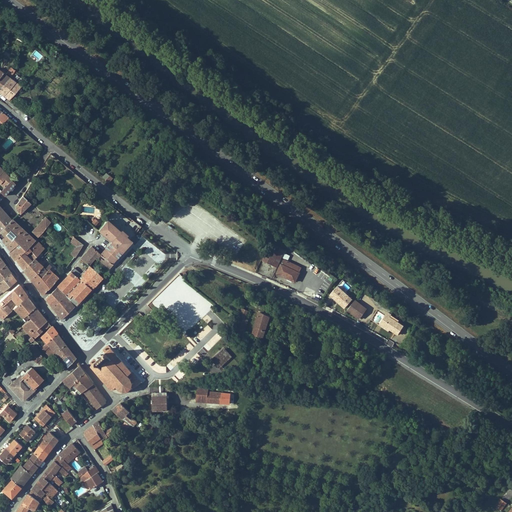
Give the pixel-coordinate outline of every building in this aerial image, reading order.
[(40,59),(43,55),(35,49),(32,53),(40,59)] [(13,62),(3,55),(0,66),(7,71),(13,62)] [(4,71),(0,75),(0,86),(9,76),(6,73),(4,71)] [(16,81),(9,76),(0,86),(0,92),(1,93),(4,95),(16,81)] [(16,81),(4,95),(10,100),(22,86),(16,81)] [(1,111),(0,113),(0,120),(3,123),(9,117),(6,114),(1,111)] [(0,178),(0,182),(4,185),(11,177),(14,179),(16,177),(14,176),(10,171),(12,169),(10,168),(6,172),(0,178)] [(101,176),(109,182),(113,177),(105,171),(101,176)] [(114,176),(110,182),(113,185),(118,179),(117,179),(114,176)] [(0,189),(0,190),(5,194),(15,181),(14,179),(11,177),(4,185),(2,187),(1,188),(0,189)] [(17,207),(20,211),(21,212),(31,202),(24,195),(17,207)] [(0,204),(0,231),(13,218),(0,204)] [(13,218),(0,231),(0,238),(9,251),(13,255),(22,246),(26,250),(35,241),(13,218)] [(32,231),(39,238),(52,224),(47,218),(32,231)] [(106,219),(102,225),(100,227),(99,229),(100,230),(112,240),(120,230),(106,219)] [(112,240),(102,253),(114,262),(123,251),(132,241),(120,230),(112,240)] [(74,235),(65,245),(68,248),(72,243),(75,245),(69,253),(73,256),(83,244),(74,235)] [(22,246),(13,255),(14,256),(18,261),(23,268),(24,270),(47,247),(38,239),(35,241),(26,250),(22,246)] [(82,258),(89,264),(91,265),(98,256),(103,260),(101,262),(110,270),(116,264),(114,262),(102,253),(92,245),(82,258)] [(47,247),(24,270),(26,272),(27,274),(51,250),(47,247)] [(279,252),(267,247),(262,260),(274,264),(279,252)] [(51,250),(27,274),(29,277),(31,279),(45,264),(51,258),(55,254),(51,250)] [(278,266),(283,254),(279,252),(274,264),(278,266)] [(301,265),(284,257),(280,264),(277,272),(286,276),(296,281),(300,271),(298,270),(301,265)] [(6,264),(0,268),(0,281),(11,272),(8,267),(6,264)] [(45,264),(31,279),(37,286),(43,295),(60,278),(45,264)] [(74,267),(71,271),(93,289),(98,283),(104,277),(99,273),(91,265),(89,264),(82,273),(74,267)] [(71,271),(56,286),(65,293),(70,297),(72,295),(81,302),(86,296),(93,289),(71,271)] [(11,272),(0,281),(0,286),(4,291),(17,279),(14,275),(11,272)] [(28,297),(26,293),(23,289),(22,287),(20,283),(0,300),(0,314),(4,319),(15,309),(28,297)] [(329,294),(344,307),(353,297),(338,284),(329,294)] [(49,301),(52,305),(65,293),(56,286),(46,296),(49,301)] [(65,293),(52,305),(62,317),(63,316),(65,314),(67,313),(68,311),(70,310),(71,309),(73,308),(74,306),(76,306),(77,304),(79,303),(81,302),(72,295),(70,297),(65,293)] [(28,297),(15,309),(27,323),(29,321),(26,316),(36,306),(33,302),(28,297)] [(355,302),(347,311),(359,321),(367,311),(355,302)] [(29,321),(27,323),(23,327),(30,334),(27,337),(30,340),(34,337),(34,338),(37,336),(36,335),(41,330),(42,331),(50,324),(43,315),(36,306),(26,316),(29,321)] [(260,310),(253,332),(263,337),(270,316),(260,310)] [(384,327),(390,316),(391,314),(387,312),(379,327),(383,329),(384,327)] [(384,327),(390,330),(399,334),(405,323),(397,320),(398,317),(391,314),(390,316),(384,327)] [(248,320),(246,319),(240,317),(234,334),(249,339),(253,326),(247,324),(248,320)] [(42,335),(47,341),(57,332),(55,328),(53,325),(42,335)] [(57,332),(47,341),(41,347),(47,353),(50,357),(56,351),(67,366),(75,357),(70,350),(64,341),(62,339),(57,332)] [(34,345),(29,350),(34,356),(38,352),(39,351),(34,345)] [(111,348),(90,364),(111,389),(115,386),(117,388),(115,390),(116,391),(118,389),(120,392),(120,394),(121,394),(122,392),(125,392),(126,394),(128,392),(126,391),(127,390),(131,390),(140,383),(133,375),(125,366),(123,363),(111,348)] [(233,360),(225,350),(211,362),(220,371),(233,360)] [(39,364),(46,372),(50,369),(43,360),(39,364)] [(82,368),(80,364),(67,377),(64,380),(71,388),(74,385),(85,373),(82,368)] [(33,367),(23,376),(25,379),(19,384),(17,381),(15,380),(9,385),(23,400),(26,397),(30,394),(34,390),(41,385),(39,383),(43,380),(39,375),(37,377),(34,374),(36,372),(33,367)] [(85,373),(74,385),(82,393),(84,391),(97,409),(100,407),(102,405),(103,404),(104,403),(105,402),(105,401),(104,400),(103,399),(92,382),(85,373)] [(209,386),(203,386),(198,390),(197,399),(231,402),(232,393),(209,390),(209,386)] [(167,395),(167,392),(152,392),(151,410),(167,410),(167,397),(169,397),(169,395),(167,395)] [(57,402),(51,396),(47,399),(52,405),(56,401),(57,402)] [(125,423),(120,428),(124,433),(129,427),(131,429),(136,424),(134,421),(138,417),(132,411),(123,404),(117,408),(114,411),(125,423)] [(16,414),(8,405),(0,413),(9,421),(13,417),(16,414)] [(40,412),(34,419),(42,426),(54,413),(46,406),(40,412)] [(69,409),(63,414),(71,424),(73,422),(77,420),(69,409)] [(146,424),(151,428),(156,423),(151,419),(146,424)] [(93,427),(101,441),(108,437),(98,422),(96,424),(93,427)] [(33,433),(26,426),(18,435),(25,442),(33,433)] [(84,434),(93,448),(101,441),(93,427),(87,431),(84,434)] [(48,432),(43,440),(52,448),(57,440),(55,439),(58,435),(52,430),(50,433),(48,432)] [(43,440),(37,446),(47,454),(49,451),(52,448),(43,440)] [(20,447),(13,441),(10,443),(1,453),(0,454),(0,461),(4,465),(12,456),(20,447)] [(70,448),(60,455),(68,464),(73,460),(81,454),(74,444),(70,448)] [(37,446),(31,454),(41,462),(45,457),(47,454),(37,446)] [(41,462),(31,454),(29,452),(27,455),(29,457),(20,467),(30,476),(34,471),(41,462)] [(58,458),(57,459),(69,474),(71,471),(68,468),(70,466),(68,464),(60,455),(58,458)] [(52,465),(50,468),(47,471),(53,479),(60,485),(62,482),(60,479),(56,475),(60,470),(66,477),(69,474),(57,459),(52,465)] [(79,472),(82,475),(83,475),(89,470),(85,466),(79,472)] [(98,471),(94,466),(89,470),(83,475),(82,475),(92,489),(103,480),(98,475),(96,473),(98,471)] [(30,476),(20,467),(19,467),(8,479),(9,480),(19,488),(19,489),(23,484),(30,476)] [(36,484),(33,488),(40,496),(45,491),(51,482),(53,479),(47,471),(44,474),(40,479),(36,484)] [(19,488),(9,480),(0,491),(9,499),(15,493),(19,488)] [(51,482),(45,491),(48,495),(52,499),(59,491),(51,482)] [(30,491),(29,492),(37,501),(40,496),(33,488),(32,489),(30,491)] [(25,498),(22,502),(31,509),(31,508),(32,508),(37,501),(29,492),(26,496),(25,498)] [(48,495),(43,499),(46,503),(49,501),(53,505),(54,504),(55,506),(56,505),(52,499),(48,495)] [(501,510),(507,503),(501,498),(495,505),(501,510)] [(19,507),(16,511),(17,511),(25,511),(27,509),(30,511),(31,509),(22,502),(19,507)]
